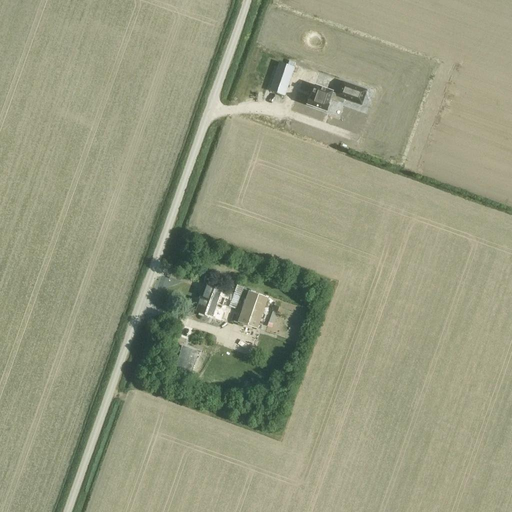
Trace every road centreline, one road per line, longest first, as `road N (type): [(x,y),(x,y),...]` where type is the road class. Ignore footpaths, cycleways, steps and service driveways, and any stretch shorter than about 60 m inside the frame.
road 1 (tertiary): [(68,511),(247,0)]
road 2 (track): [(88,511),(131,393),(281,445)]
road 3 (track): [(340,281),(191,226),(230,109)]
road 4 (track): [(281,445),(340,281)]
